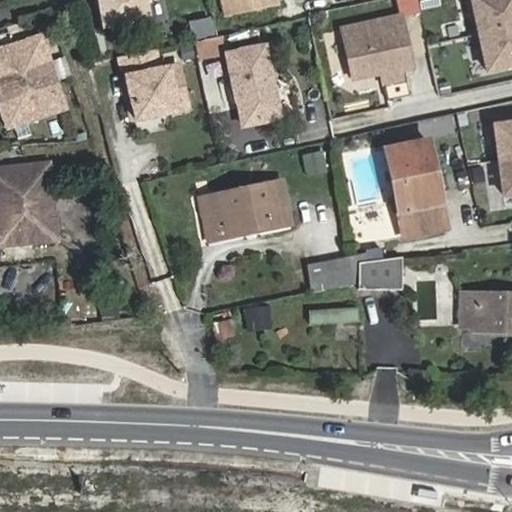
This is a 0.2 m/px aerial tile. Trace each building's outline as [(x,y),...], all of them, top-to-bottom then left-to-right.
[(149,19),(145,0),(98,0),(104,27),(149,19)] [(222,0),(226,16),(278,6),(276,0),(222,0)] [(511,66),(511,0),(472,0),(488,71),(511,66)] [(413,70),(401,19),(343,32),(354,81),(382,75),(385,86),(403,82),(401,72),(413,70)] [(0,77),(51,61),(43,35),(0,48),(0,77)] [(243,126),(279,118),(264,47),(227,55),(243,126)] [(0,109),(6,128),(66,110),(51,61),(0,77),(0,109)] [(188,108),(179,65),(127,76),(137,119),(188,108)] [(403,82),(385,86),(387,99),(418,92),(413,70),(401,72),(403,82)] [(505,196),(511,194),(511,124),(496,127),(505,196)] [(385,150),(404,238),(446,229),(427,141),(385,150)] [(49,163),(0,168),(0,195),(52,190),(49,163)] [(210,196),(219,240),(290,225),(281,181),(210,196)] [(0,247),(57,242),(52,190),(0,195),(0,247)] [(382,252),(367,254),(369,262),(383,260),(382,252)] [(358,264),(369,262),(367,254),(348,257),(352,275),(358,274),(358,264)] [(348,257),(319,263),(324,291),(353,285),(352,275),(348,257)] [(358,289),(401,291),(402,258),(383,260),(369,262),(358,264),(358,274),(358,284),(358,289)] [(310,294),(324,291),(319,263),(305,266),(310,294)] [(475,333),(511,334),(511,296),(462,295),(461,327),(475,327),(475,333)] [(308,328),(360,324),(358,308),(307,312),(308,328)] [(266,309),(245,312),(248,331),(269,328),(266,309)] [(217,342),(238,337),(233,318),(212,324),(217,342)]
